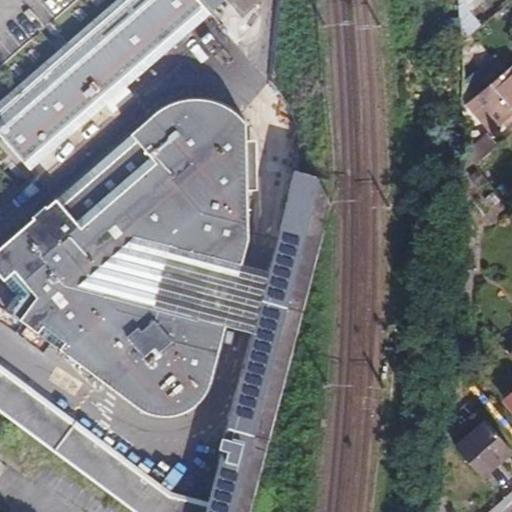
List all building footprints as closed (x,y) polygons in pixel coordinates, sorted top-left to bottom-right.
[(127,88),(210,14),(198,0),(118,0),(0,101),(0,134),(31,171),(108,104),(115,113),(134,95),(127,88)] [(198,0),(210,14),(227,0),(198,0)] [(229,0),(245,17),(264,0),(229,0)] [(511,63),(469,101),(494,129),(511,114),(511,63)] [(187,394),(191,390),(195,386),(198,382),(200,378),(217,382),(231,326),(159,307),(165,287),(168,287),(176,257),(173,256),(175,248),(247,267),(250,256),(254,243),(252,124),(241,116),(230,108),(212,102),(199,101),(191,102),(177,106),(168,111),(63,201),(74,213),(68,218),(57,206),(42,220),(54,235),(27,258),(31,263),(11,280),(25,295),(13,311),(114,388),(164,399),(170,398),(176,397),(183,397),(187,394)] [(486,135),(466,153),(476,165),(497,147),(486,135)] [(241,511),(333,182),(299,172),(271,273),(255,331),(208,502),(205,511),(241,511)] [(74,213),(63,201),(57,206),(68,218),(74,213)] [(0,256),(0,267),(11,280),(31,263),(27,258),(54,235),(42,220),(0,256)] [(168,287),(165,287),(159,307),(231,326),(242,328),(251,330),(255,331),(271,273),(258,270),(251,267),(247,267),(175,248),(173,256),(176,257),(168,287)] [(477,261),(462,261),(460,288),(476,287),(477,261)] [(0,409),(137,511),(205,511),(208,502),(168,489),(0,363),(0,409)] [(511,374),(496,388),(509,403),(507,405),(511,409),(511,374)] [(212,392),(217,382),(200,378),(198,382),(195,386),(191,390),(187,394),(183,397),(176,397),(170,398),(164,399),(114,388),(129,399),(150,412),(157,415),(176,417),(184,416),(197,410),(203,405),(212,392)] [(511,447),(489,420),(461,445),(490,478),(511,458),(511,447)]
